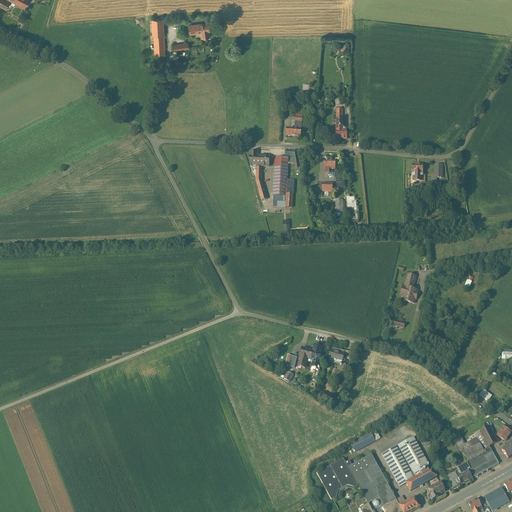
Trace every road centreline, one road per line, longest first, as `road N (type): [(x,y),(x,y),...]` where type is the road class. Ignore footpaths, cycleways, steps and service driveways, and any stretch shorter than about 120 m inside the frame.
road 1 (unclassified): [(511,59),(463,145),(444,157),(153,141)]
road 2 (unclassified): [(511,424),(415,357),(238,313)]
road 3 (unclassified): [(238,313),(0,409)]
road 4 (unclassified): [(238,313),(153,141)]
road 5 (unclassified): [(153,141),(69,68),(0,37)]
